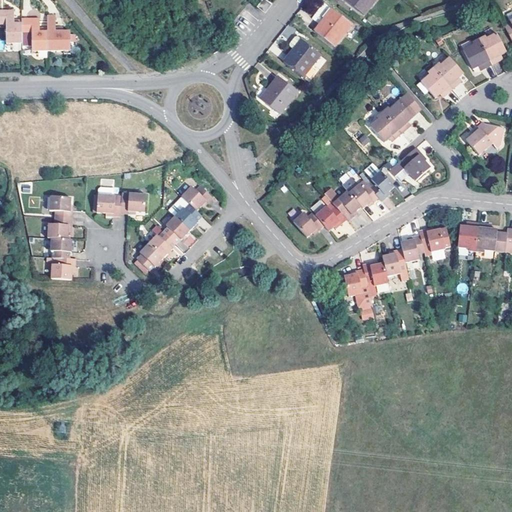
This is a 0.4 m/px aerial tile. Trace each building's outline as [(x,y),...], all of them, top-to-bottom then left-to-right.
[(271,4),(265,0),(261,0),(257,6),(265,12),(271,4)] [(343,0),(363,15),(374,0),(343,0)] [(319,25),(313,32),(333,47),(350,25),(323,3),(311,19),(319,25)] [(15,24),(15,20),(15,10),(0,10),(0,23),(7,24),(7,43),(13,43),(23,43),(23,32),(23,24),(17,24),(15,24)] [(48,32),(49,35),(49,51),(66,51),(73,51),(73,42),(75,39),(73,36),(72,30),(65,30),(60,31),(58,31),(58,27),(58,19),(48,19),(48,32)] [(23,32),(23,43),(23,46),(33,46),(33,51),(40,51),(49,51),(49,35),(44,35),(41,35),(41,32),(42,22),(23,22),(23,24),(23,32)] [(319,56),(295,36),(287,46),(292,50),(282,62),(302,77),(319,56)] [(479,43),(492,69),(500,64),(498,61),(507,56),(497,37),(487,42),(486,40),(479,43)] [(485,72),(492,69),(479,43),(473,46),(474,49),(464,54),(474,73),(483,69),(485,72)] [(33,46),(23,46),(23,54),(33,54),(33,51),(33,46)] [(434,72),(453,93),(459,88),(456,84),(464,77),(450,61),(441,69),(439,67),(434,72)] [(446,99),(453,93),(434,72),(429,76),(430,78),(418,89),(426,98),(429,94),(436,101),(443,96),(446,99)] [(277,78),(260,100),(279,114),(296,93),(277,78)] [(422,113),(409,99),(390,115),(388,113),(383,118),(402,138),(409,133),(406,129),(411,125),(413,123),(412,122),(422,113)] [(371,132),(385,148),(391,143),(393,142),(395,145),(402,138),(383,118),(378,122),(380,124),(371,132)] [(474,138),(467,145),(480,159),(493,148),(497,152),(501,149),(504,132),(491,130),(489,132),(483,126),(478,131),(480,133),(474,138)] [(358,139),(363,146),(370,141),(365,134),(358,139)] [(431,173),(425,167),(420,161),(422,159),(417,153),(390,175),(395,181),(405,173),(417,186),(431,173)] [(390,197),(396,192),(381,177),(372,185),(376,189),(373,191),(370,194),(380,204),(383,207),(389,202),(387,200),(390,197)] [(368,184),(364,187),(370,194),(373,191),(368,184)] [(362,214),(364,216),(369,212),(371,213),(380,204),(370,194),(364,187),(359,192),(353,185),(344,193),(348,198),(362,214)] [(95,189),(95,195),(94,212),(104,213),(104,216),(119,217),(119,215),(118,215),(119,214),(120,196),(111,196),(111,188),(98,188),(95,189)] [(188,190),(177,200),(192,215),(197,209),(202,204),(204,207),(209,201),(197,189),(191,194),(188,190)] [(119,214),(126,214),(126,212),(134,212),(143,213),(143,195),(120,194),(120,196),(119,214)] [(175,199),(171,196),(166,200),(170,204),(175,199)] [(362,214),(348,198),(339,207),(330,197),(325,202),(331,210),(347,227),(349,229),(355,224),(353,222),(355,220),(358,218),(362,214)] [(72,220),(72,214),(70,214),(71,207),(71,200),(50,199),(50,213),(56,214),(55,219),(72,220)] [(171,220),(186,234),(194,226),(193,225),(194,223),(197,220),(192,215),(177,200),(164,213),(171,220)] [(324,234),(329,240),(335,235),(339,231),(341,233),(347,227),(331,210),(315,224),(324,234)] [(69,228),(72,228),(72,220),(55,219),(55,226),(49,226),(48,240),(52,240),(69,241),(69,235),(69,228)] [(177,244),(186,234),(171,220),(163,228),(164,230),(159,234),(172,247),(175,243),(177,244)] [(315,224),(312,221),(307,226),(303,222),(292,232),(306,246),(311,242),(316,237),(318,240),(324,234),(315,224)] [(477,256),(479,227),(471,227),(470,230),(468,230),(460,230),(458,252),(469,253),(469,255),(477,256)] [(479,227),(477,256),(485,257),(485,254),(507,256),(508,237),(497,236),(497,233),(490,232),(488,232),(488,228),(479,227)] [(145,247),(160,261),(168,253),(167,251),(172,247),(159,234),(155,239),(154,238),(145,247)] [(441,236),(433,238),(427,239),(427,236),(419,238),(420,242),(423,254),(430,253),(432,259),(445,256),(441,236)] [(72,241),(69,241),(52,240),(51,252),(53,252),(53,259),(69,260),(70,254),(72,254),(72,251),(72,241)] [(414,246),(408,247),(401,249),(403,256),(406,270),(420,267),(418,261),(425,259),(423,254),(420,242),(414,243),(414,246)] [(134,261),(145,273),(150,269),(151,270),(160,261),(145,247),(137,255),(138,256),(133,260),(134,261)] [(385,270),(388,285),(402,281),(403,288),(410,286),(406,270),(403,256),(396,257),(397,260),(392,261),(389,262),(383,263),(385,270)] [(71,266),(74,266),(74,260),(69,260),(53,259),(52,279),(71,281),(71,273),(71,266)] [(141,276),(145,273),(134,261),(131,264),(141,276)] [(365,276),(372,305),(379,304),(376,294),(384,292),(390,291),(388,285),(385,270),(378,272),(371,274),(370,270),(364,272),(365,276)] [(372,305),(365,276),(358,278),(358,280),(354,281),(352,282),(345,283),(350,305),(357,303),(360,316),(374,312),(372,305)] [(322,308),(324,323),(331,321),(328,307),(322,308)]
